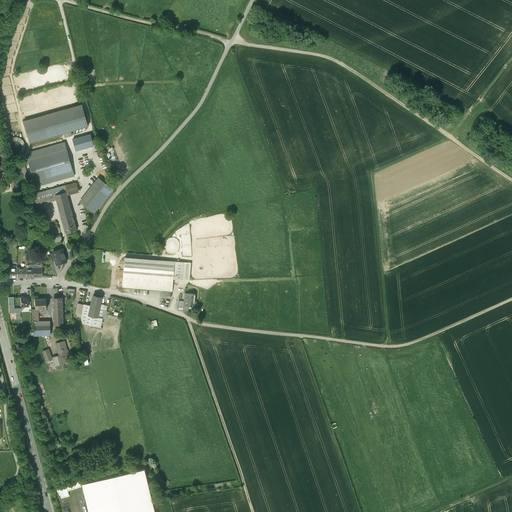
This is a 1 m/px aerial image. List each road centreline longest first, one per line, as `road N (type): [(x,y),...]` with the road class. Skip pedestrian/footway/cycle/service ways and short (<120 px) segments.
road 1 (track): [(59,0),(104,169),(123,186),(201,103),(232,42)]
road 2 (track): [(389,346),(373,175),(450,138),(511,60)]
road 3 (track): [(187,318),(395,346),(511,299)]
road 4 (track): [(232,42),(341,64),(511,178)]
road 5 (track): [(187,318),(253,511)]
road 6 (secondary): [(0,322),(49,511)]
road 7 (track): [(232,42),(63,0)]
road 8 (unclassified): [(57,281),(187,318)]
